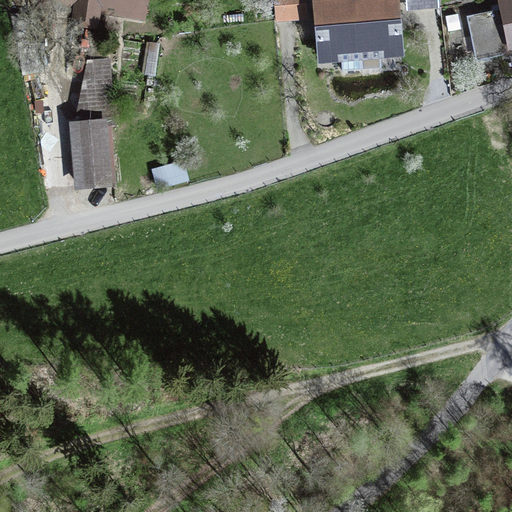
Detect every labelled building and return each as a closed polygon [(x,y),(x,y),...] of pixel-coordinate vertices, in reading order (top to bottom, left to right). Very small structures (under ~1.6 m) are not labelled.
[(143,18),(144,0),(16,0),(16,6),(67,11),(66,24),(94,27),(95,14),(143,18)] [(306,0),(271,0),(273,22),(308,19),(306,0)] [(348,0),(320,2),(325,73),(362,69),(355,0),(348,0)] [(355,0),(362,69),(398,66),(392,0),(355,0)] [(440,0),(406,0),(407,9),(441,5),(440,0)] [(511,0),(494,0),(506,48),(511,47),(511,0)] [(0,19),(0,29),(13,92),(42,86),(27,13),(0,19)] [(88,53),(72,115),(69,115),(76,186),(117,182),(111,112),(119,58),(88,53)]
